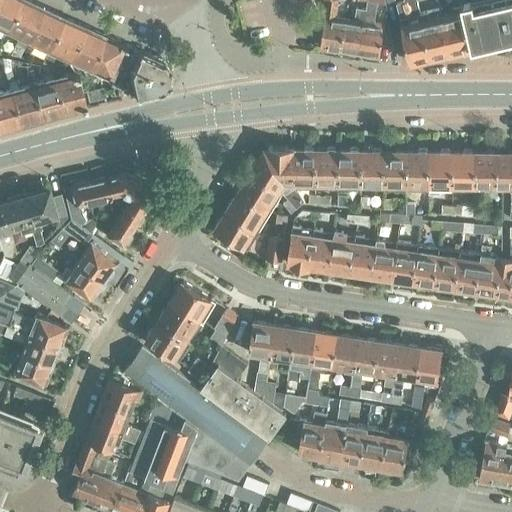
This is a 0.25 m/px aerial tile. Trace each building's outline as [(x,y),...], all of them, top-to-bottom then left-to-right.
[(0,0),(0,26),(5,29),(19,0),(0,0)] [(9,53),(18,54),(42,5),(31,0),(19,0),(5,29),(17,35),(9,53)] [(339,48),(341,48),(346,16),(337,15),(339,0),(326,0),(324,14),(325,14),(321,45),(329,46),(331,49),(336,50),(339,48)] [(375,21),(378,1),(371,0),(367,0),(367,1),(366,8),(359,51),(368,52),(370,55),(375,56),(378,54),(380,54),(381,47),(396,49),(391,23),(375,21)] [(404,0),(405,2),(398,3),(401,17),(400,17),(405,40),(409,55),(410,61),(426,58),(430,57),(421,20),(419,13),(420,13),(417,0),(404,0)] [(435,0),(438,9),(440,16),(441,15),(450,52),(467,48),(470,47),(469,41),(459,3),(458,0),(435,0)] [(458,0),(459,3),(469,41),(470,47),(471,47),(472,47),(500,40),(508,38),(511,37),(511,0),(500,0),(475,6),(473,0),(458,0)] [(31,41),(46,49),(63,15),(42,5),(18,54),(20,54),(25,56),(30,47),(28,46),(31,41)] [(352,50),(359,51),(366,8),(357,6),(354,18),(346,16),(341,48),(342,48),(344,51),(350,52),(352,50)] [(420,13),(419,13),(421,20),(430,57),(447,53),(450,52),(441,15),(440,16),(438,9),(420,13)] [(46,49),(68,58),(83,24),(63,15),(46,49)] [(89,68),(104,34),(83,24),(68,58),(89,68)] [(111,77),(126,43),(104,34),(89,68),(111,77)] [(163,60),(126,43),(111,77),(120,74),(128,71),(170,76),(170,68),(163,60)] [(54,57),(46,53),(42,62),(51,64),(54,57)] [(53,76),(62,108),(63,112),(74,109),(86,106),(77,68),(63,72),(61,64),(56,65),(51,64),(54,75),(53,76)] [(12,69),(5,71),(8,82),(15,80),(12,69)] [(128,71),(131,80),(125,81),(129,96),(161,89),(169,82),(170,76),(128,71)] [(120,74),(111,77),(115,95),(120,94),(123,88),(121,79),(120,74)] [(53,115),(63,112),(62,108),(53,76),(31,82),(42,118),(53,115)] [(42,118),(31,82),(10,88),(20,124),(42,118)] [(105,97),(103,87),(95,89),(97,99),(105,97)] [(10,88),(0,90),(0,129),(20,124),(10,88)] [(95,89),(86,91),(89,101),(97,99),(95,89)] [(285,182),(294,182),(294,148),(294,146),(269,146),(269,148),(263,156),(260,155),(250,171),(280,189),(285,182)] [(294,182),(316,182),(317,148),(315,148),(313,146),(306,146),(304,148),(294,148),(294,182)] [(316,182),(339,183),(340,149),(337,149),(335,147),(329,147),(326,149),(317,148),(316,182)] [(339,183),(361,183),(362,149),(360,149),(358,147),(351,147),(349,149),(340,149),(339,183)] [(372,149),(362,149),(361,183),(384,183),(384,150),(383,150),(381,147),(374,147),(372,149)] [(384,183),(407,184),(407,150),(405,150),(403,148),(397,148),(395,150),(384,150),(384,183)] [(418,150),(407,150),(407,184),(429,184),(430,151),(428,151),(426,148),(419,148),(418,150)] [(429,184),(452,184),(452,151),(451,151),(448,149),(442,149),(440,151),(430,151),(429,184)] [(463,151),(452,151),(452,184),(476,185),(476,151),(473,151),(471,149),(465,149),(463,151)] [(476,185),(499,185),(499,152),(499,151),(496,151),(494,149),(488,149),(486,151),(476,151),(476,185)] [(511,151),(499,151),(499,152),(499,185),(511,185),(511,151)] [(143,181),(127,171),(109,176),(115,202),(123,208),(126,203),(144,214),(149,206),(147,204),(153,195),(151,189),(142,183),(143,181)] [(268,209),(280,189),(250,171),(246,179),(243,179),(239,185),(240,188),(238,190),(268,209)] [(71,216),(82,224),(89,220),(91,218),(94,216),(83,209),(80,199),(96,196),(100,212),(115,202),(109,176),(72,184),(73,188),(65,189),(65,186),(64,186),(68,202),(71,216)] [(35,225),(40,224),(39,221),(46,219),(45,215),(57,212),(60,222),(67,215),(62,193),(53,195),(51,188),(47,189),(44,187),(26,192),(26,193),(25,193),(28,205),(32,204),(34,214),(33,215),(35,225)] [(228,207),(227,209),(256,228),(268,209),(238,190),(234,198),(231,199),(227,204),(228,207)] [(33,234),(42,231),(40,224),(35,225),(33,215),(34,214),(32,204),(28,205),(25,193),(26,193),(26,192),(8,198),(7,201),(4,201),(10,227),(21,224),(22,228),(30,225),(33,234)] [(320,203),(321,194),(309,193),(309,202),(320,203)] [(330,195),(321,194),(320,203),(330,203),(330,195)] [(346,206),(346,196),(337,195),(337,205),(346,206)] [(290,210),(295,206),(287,197),(283,201),(290,210)] [(369,197),(360,197),(360,207),(369,207),(369,197)] [(392,199),(383,199),(383,209),(392,209),(392,199)] [(0,247),(3,247),(5,254),(11,255),(14,242),(11,231),(10,227),(4,201),(0,202),(0,247)] [(414,202),(405,202),(405,213),(414,213),(414,202)] [(123,208),(111,227),(107,233),(125,245),(126,243),(129,243),(133,237),(132,234),(138,224),(141,224),(145,218),(143,215),(144,214),(126,203),(123,208)] [(455,214),(455,205),(442,204),(442,213),(455,214)] [(474,206),(455,205),(455,214),(474,215),(474,208),(474,206)] [(494,209),(474,208),(474,215),(474,219),(494,220),(494,209)] [(215,229),(247,249),(256,235),(253,233),(256,228),(227,209),(222,218),(219,218),(215,224),(216,227),(215,229)] [(297,216),(316,218),(317,210),(304,209),(297,216)] [(329,212),(317,210),(316,218),(328,219),(329,212)] [(277,212),(276,220),(287,222),(289,213),(284,212),(277,212)] [(379,212),(378,221),(399,223),(400,214),(379,212)] [(345,222),(357,224),(358,215),(346,214),(345,222)] [(369,215),(358,215),(357,224),(367,225),(369,215)] [(62,227),(86,243),(93,232),(82,224),(71,216),(62,227)] [(89,220),(82,224),(93,232),(94,233),(100,223),(91,218),(89,220)] [(431,229),(443,230),(444,220),(431,219),(431,229)] [(464,222),(444,220),(443,230),(463,232),(464,222)] [(309,265),(315,226),(294,222),(287,261),(292,262),(292,265),(309,267),(309,265)] [(474,234),(485,235),(486,224),(474,223),(474,234)] [(501,225),(486,224),(485,235),(501,236),(501,225)] [(309,265),(329,268),(335,229),(315,226),(309,265)] [(329,268),(350,271),(356,232),(335,229),(329,268)] [(41,242),(44,238),(42,231),(33,234),(36,244),(41,242)] [(350,271),(371,274),(377,236),(356,232),(350,271)] [(266,259),(267,259),(281,261),(285,237),(270,235),(266,259)] [(371,274),(392,278),(394,267),(398,239),(377,236),(371,274)] [(392,278),(413,281),(418,249),(419,242),(398,239),(394,267),(392,278)] [(27,263),(29,261),(36,252),(38,249),(28,241),(17,257),(25,261),(27,263)] [(113,269),(119,262),(91,242),(78,260),(106,280),(107,279),(110,278),(114,273),(113,269)] [(413,281),(435,284),(439,252),(440,246),(419,242),(418,249),(413,281)] [(499,256),(499,255),(492,254),(492,251),(489,251),(490,244),(483,243),(482,252),(481,258),(476,290),(484,291),(484,293),(492,295),(492,292),(498,293),(498,292),(498,256),(499,256)] [(461,249),(440,246),(439,252),(435,284),(455,287),(460,255),(461,249)] [(455,287),(476,290),(481,258),(482,252),(461,249),(460,255),(455,287)] [(36,252),(29,261),(53,279),(59,270),(36,252)] [(511,256),(499,255),(499,256),(498,256),(498,292),(498,293),(511,295),(511,256)] [(106,280),(78,260),(73,267),(68,263),(60,273),(93,297),(98,290),(102,290),(106,284),(105,281),(106,280)] [(24,286),(51,307),(66,318),(75,306),(70,302),(75,295),(53,279),(29,261),(27,263),(25,261),(9,280),(16,283),(24,286)] [(0,294),(16,283),(9,280),(0,276),(0,294)] [(176,292),(171,300),(204,320),(216,300),(183,280),(181,283),(179,283),(175,289),(176,292)] [(16,306),(24,286),(16,283),(0,294),(0,322),(61,346),(69,325),(36,312),(36,313),(16,306)] [(204,320),(171,300),(165,308),(163,309),(159,315),(160,317),(159,319),(192,340),(204,320)] [(238,314),(227,307),(215,327),(217,328),(211,336),(220,342),(238,314)] [(148,337),(146,339),(179,360),(192,340),(159,319),(153,328),(151,328),(147,334),(148,337)] [(261,353),(256,388),(275,403),(276,390),(277,383),(267,382),(269,361),(275,323),(253,320),(249,351),(261,353)] [(0,331),(25,341),(21,351),(54,364),(61,346),(0,322),(0,331)] [(298,326),(275,323),(269,361),(278,362),(279,358),(292,359),(298,326)] [(300,375),(310,376),(318,329),(298,326),(292,359),(291,367),(301,369),(300,375)] [(310,376),(308,388),(318,389),(322,368),(322,364),(333,366),(339,332),(318,329),(310,376)] [(332,372),(353,375),(359,336),(339,332),(333,366),(332,372)] [(364,370),(376,372),(381,339),(359,336),(353,375),(352,386),(350,395),(360,396),(364,370)] [(395,384),(402,342),(381,339),(376,372),(384,373),(383,383),(395,384)] [(417,378),(423,345),(402,342),(395,384),(394,390),(393,400),(401,401),(404,381),(405,376),(417,378)] [(158,396),(178,411),(198,425),(219,398),(202,385),(143,344),(124,370),(159,394),(158,396)] [(269,436),(270,435),(286,412),(282,409),(275,403),(256,388),(238,375),(248,363),(223,344),(215,358),(219,361),(202,385),(219,398),(269,436)] [(426,378),(438,380),(442,348),(423,345),(417,378),(414,403),(424,405),(431,408),(435,399),(424,394),(426,378)] [(47,383),(54,364),(21,351),(13,370),(47,383)] [(189,370),(197,377),(208,363),(199,356),(189,370)] [(511,371),(509,390),(508,390),(508,393),(502,392),(494,412),(509,417),(511,410),(511,371)] [(102,399),(131,410),(135,400),(137,401),(141,389),(111,377),(102,399)] [(340,393),(350,395),(352,386),(342,385),(341,384),(341,385),(340,393)] [(17,385),(14,393),(27,398),(30,390),(17,385)] [(381,398),(393,400),(394,390),(383,388),(381,398)] [(30,390),(27,398),(40,403),(43,395),(30,390)] [(276,390),(275,403),(282,409),(284,403),(285,392),(276,390)] [(295,411),(303,400),(307,394),(285,390),(285,392),(284,403),(295,411)] [(320,457),(327,419),(327,414),(330,396),(320,394),(307,394),(303,400),(317,402),(314,421),(301,419),(297,437),(301,438),(298,451),(319,455),(319,457),(320,457)] [(138,511),(144,497),(178,411),(158,396),(125,479),(114,509),(121,511),(138,511)] [(239,478),(251,461),(269,436),(219,398),(198,425),(185,457),(239,478)] [(320,457),(341,461),(348,422),(351,408),(352,400),(340,398),(337,420),(327,419),(320,457)] [(102,399),(94,421),(107,426),(109,423),(117,427),(116,428),(137,435),(140,427),(126,422),(131,410),(102,399)] [(361,401),(352,400),(351,408),(360,410),(361,401)] [(0,456),(23,465),(27,458),(31,460),(28,467),(29,468),(45,427),(0,409),(0,456)] [(425,425),(430,414),(422,411),(416,410),(413,420),(425,425)] [(144,497),(138,511),(163,511),(185,457),(198,425),(178,411),(144,497)] [(479,478),(500,482),(507,444),(508,436),(509,436),(510,432),(511,422),(507,421),(493,416),(488,428),(499,432),(498,436),(487,434),(479,478)] [(94,421),(87,440),(116,450),(121,436),(135,441),(137,435),(116,428),(117,427),(109,423),(107,426),(94,421)] [(348,422),(341,461),(362,464),(368,431),(368,426),(348,422)] [(383,466),(388,434),(368,431),(362,464),(382,468),(383,466)] [(413,439),(388,434),(383,466),(403,469),(405,456),(409,457),(413,439)] [(110,454),(117,457),(127,461),(130,452),(122,449),(121,452),(116,450),(87,440),(79,460),(78,460),(72,475),(78,478),(72,493),(95,502),(101,486),(98,485),(110,454)] [(511,484),(511,444),(507,444),(500,482),(511,484)] [(101,486),(95,502),(114,509),(125,479),(111,474),(117,457),(110,454),(98,485),(101,486)] [(196,468),(188,464),(184,475),(192,478),(196,468)] [(222,477),(214,474),(204,470),(200,481),(218,488),(222,477)] [(265,494),(270,483),(247,474),(243,485),(265,494)] [(234,494),(238,484),(222,477),(218,488),(234,494)] [(238,484),(234,494),(251,501),(255,490),(238,484)] [(263,494),(255,490),(251,501),(259,504),(263,494)] [(309,511),(313,500),(291,491),(287,502),(309,511)] [(175,494),(167,511),(188,511),(193,501),(175,494)] [(280,500),(276,510),(279,511),(285,511),(289,504),(280,500)] [(207,511),(209,507),(193,501),(188,511),(207,511)] [(339,511),(340,510),(318,501),(313,511),(339,511)]
